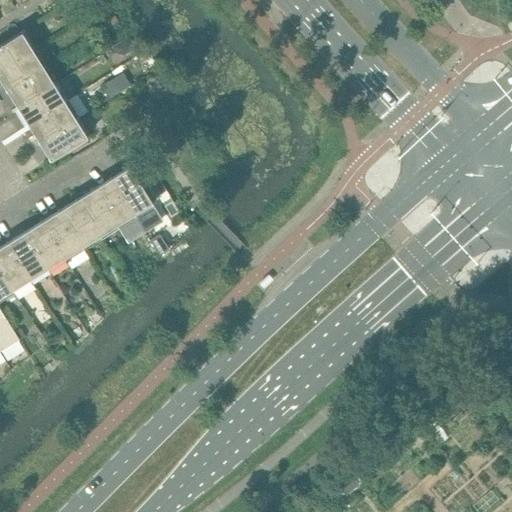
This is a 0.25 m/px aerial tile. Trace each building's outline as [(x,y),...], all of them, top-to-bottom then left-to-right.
[(23,30),(0,44),(0,69),(35,48),(23,30)] [(127,38),(125,40),(113,48),(117,53),(123,54),(131,49),(134,48),(127,38)] [(0,69),(0,84),(4,91),(45,66),(35,48),(0,69)] [(4,91),(15,109),(56,83),(45,66),(4,91)] [(111,80),(102,86),(109,98),(118,92),(111,80)] [(15,109),(26,126),(67,100),(56,83),(15,109)] [(37,143),(78,117),(67,100),(26,126),(37,143)] [(89,136),(78,117),(37,143),(48,161),(89,136)] [(127,165),(109,177),(135,218),(152,206),(150,203),(161,197),(146,173),(136,179),(132,173),(127,165)] [(117,228),(135,218),(109,177),(92,188),(117,228)] [(92,188),(74,198),(100,239),(117,228),(92,188)] [(74,198),(57,209),(83,250),(100,239),(74,198)] [(57,209),(40,220),(65,261),(83,250),(57,209)] [(40,220),(23,231),(48,272),(65,261),(40,220)] [(23,231),(5,242),(31,282),(48,272),(23,231)] [(159,234),(149,240),(159,255),(169,249),(159,234)] [(31,282),(5,242),(0,244),(0,271),(13,293),(31,282)] [(0,301),(13,293),(0,271),(0,301)] [(0,351),(18,340),(0,312),(0,351)] [(461,400),(471,391),(470,390),(475,386),(464,373),(449,385),(461,400)]
